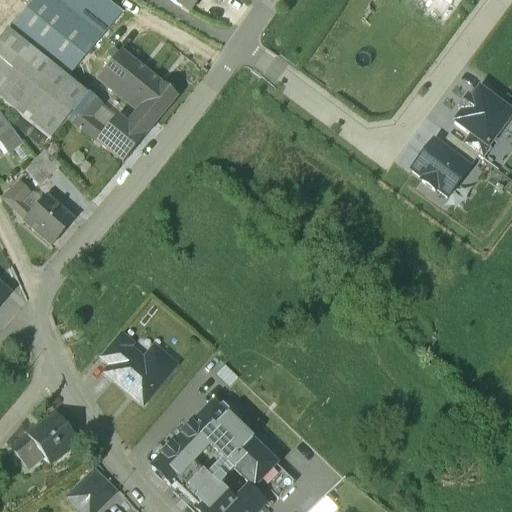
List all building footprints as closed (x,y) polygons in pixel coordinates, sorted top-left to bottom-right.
[(66,81),(120,14),(102,0),(32,0),(7,32),(66,81)] [(169,0),(188,14),(198,1),(196,0),(169,0)] [(86,96),(66,81),(7,32),(0,40),(0,102),(48,142),(67,120),(86,96)] [(163,89),(120,53),(98,80),(141,116),(129,131),(142,142),(153,127),(176,100),(163,89)] [(499,107),(478,92),(453,125),(468,136),(486,150),(487,148),(510,118),(511,116),(499,107)] [(100,108),(86,96),(67,120),(96,143),(104,134),(89,122),(100,108)] [(511,116),(510,118),(511,119),(511,101),(506,97),(499,107),(511,116)] [(115,120),(100,108),(89,122),(104,134),(115,120)] [(0,114),(0,144),(8,155),(25,143),(3,113),(0,114)] [(129,131),(115,120),(104,134),(96,143),(122,165),(142,142),(129,131)] [(468,170),(477,157),(461,145),(448,136),(439,149),(468,170)] [(487,148),(486,150),(468,136),(461,145),(477,157),(482,161),(490,151),(487,148)] [(446,199),(468,170),(439,149),(432,144),(411,173),(422,181),(421,183),(434,193),(435,191),(446,199)] [(60,169),(45,153),(32,164),(47,180),(60,169)] [(47,180),(32,164),(24,172),(39,188),(47,180)] [(19,185),(2,201),(24,224),(51,247),(72,222),(46,199),(31,216),(21,203),(29,195),(19,185)] [(119,335),(99,358),(110,368),(126,349),(130,344),(119,335)] [(110,368),(104,375),(141,407),(174,368),(158,354),(147,367),(126,349),(110,368)] [(274,465),(211,405),(150,469),(170,488),(207,449),(250,490),(257,483),(274,465)] [(54,419),(11,451),(27,472),(42,460),(48,467),(75,447),(54,419)] [(274,465),(257,483),(276,501),(294,483),(274,465)] [(202,511),(212,511),(227,497),(218,489),(224,483),(217,476),(211,482),(202,473),(185,490),(195,499),(192,502),(202,511)] [(92,475),(68,499),(80,511),(92,511),(111,494),(92,475)] [(261,511),(264,509),(245,490),(233,503),(227,497),(212,511),(261,511)]
